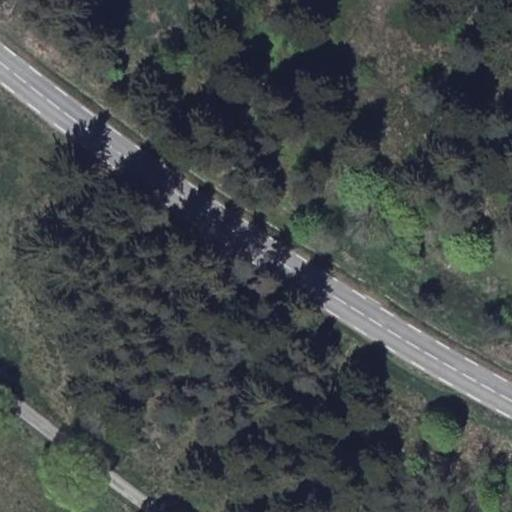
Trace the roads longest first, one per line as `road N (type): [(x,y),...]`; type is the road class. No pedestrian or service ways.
road 1 (secondary): [(0,60),(209,222),(511,406)]
road 2 (unclassified): [(0,387),(153,511)]
